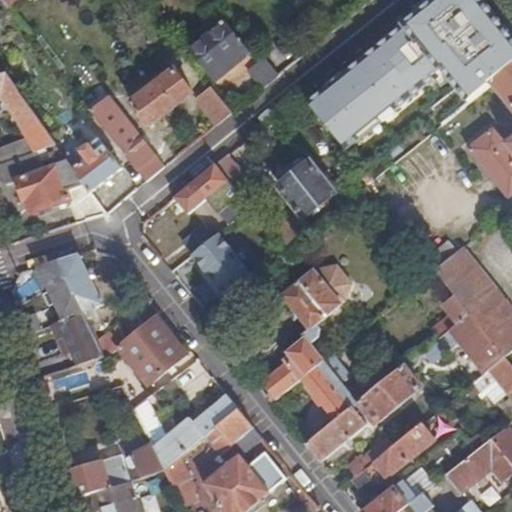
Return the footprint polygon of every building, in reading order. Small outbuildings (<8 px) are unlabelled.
[(11,10),(3,0),(0,0),(0,20),(1,19),(14,14),(11,10)] [(20,4),(16,0),(3,0),(11,10),(20,4)] [(227,24),(199,46),(211,62),(205,67),(217,82),(251,54),(227,24)] [(415,45),(385,68),(415,107),(446,83),(415,45)] [(211,62),(199,46),(193,51),(205,67),(211,62)] [(511,68),(511,46),(483,69),(494,83),(511,68)] [(276,51),(267,58),(276,68),(285,61),(276,51)] [(268,87),(280,77),(266,60),(254,69),(268,87)] [(344,62),(326,76),(344,99),(363,85),(344,62)] [(415,107),(385,68),(375,77),(405,114),(415,107)] [(511,68),(494,83),(491,86),(511,111),(511,139),(506,144),(493,129),(469,149),(509,199),(511,196),(511,68)] [(165,71),(153,80),(157,86),(145,95),(133,105),(150,128),(195,94),(177,70),(169,76),(165,71)] [(0,77),(0,99),(3,98),(28,139),(0,150),(0,166),(49,150),(58,146),(8,76),(2,77),(0,77)] [(326,76),(302,95),(327,126),(339,116),(333,108),(344,99),(326,76)] [(157,86),(153,80),(141,90),(145,95),(157,86)] [(217,127),(233,114),(213,89),(199,100),(199,103),(217,127)] [(93,112),(110,99),(106,94),(90,108),(93,112)] [(149,182),(165,170),(110,99),(93,112),(149,182)] [(70,164),(92,194),(124,170),(101,141),(93,146),(91,146),(82,152),(76,151),(71,154),(67,148),(62,152),(70,164)] [(70,164),(62,152),(58,146),(49,150),(52,160),(43,163),(46,172),(70,164)] [(79,225),(108,216),(92,194),(70,164),(46,172),(43,163),(52,160),(49,150),(0,166),(0,177),(2,183),(7,188),(19,184),(26,203),(28,203),(33,216),(70,203),(79,225)] [(216,165),(229,182),(234,187),(245,178),(227,156),(216,165)] [(310,162),(280,187),(305,218),(335,194),(310,162)] [(216,165),(176,197),(189,214),(191,213),(190,212),(198,206),(199,207),(229,182),(216,165)] [(373,181),(364,170),(350,181),(359,192),(367,186),(373,181)] [(284,236),(292,247),(314,229),(306,219),(284,236)] [(182,244),(192,256),(219,236),(209,223),(182,244)] [(481,234),(468,248),(477,257),(491,243),(481,234)] [(219,236),(192,256),(227,300),(254,278),(219,236)] [(449,242),(427,261),(436,272),(457,297),(471,315),(506,357),(511,352),(511,308),(463,248),(458,253),(449,242)] [(79,255),(58,262),(83,313),(88,321),(93,318),(90,312),(104,305),(79,255)] [(58,262),(39,268),(51,293),(46,295),(51,307),(56,304),(64,322),(83,313),(58,262)] [(263,384),(277,401),(302,380),(325,362),(312,345),(320,339),(320,330),(316,326),(342,306),(341,304),(345,300),(350,286),(337,269),(323,270),(318,275),(315,271),(283,297),(311,332),(305,337),(306,339),(288,353),(291,357),(293,360),(288,364),(275,374),(271,370),(261,378),(264,383),(263,384)] [(32,280),(13,289),(19,303),(38,294),(32,280)] [(471,315),(457,297),(444,308),(450,316),(458,325),(471,315)] [(26,317),(30,333),(55,326),(50,310),(26,317)] [(83,313),(64,322),(54,327),(60,342),(68,338),(74,352),(80,367),(106,358),(98,342),(88,321),(83,313)] [(490,370),(506,357),(471,315),(458,325),(440,340),(447,349),(464,336),(490,370)] [(458,325),(450,316),(432,330),(440,340),(458,325)] [(189,356),(158,317),(128,341),(119,348),(150,387),(189,356)] [(98,342),(106,358),(119,348),(128,341),(118,328),(98,342)] [(68,338),(60,342),(66,355),(74,352),(68,338)] [(447,349),(440,340),(425,352),(432,360),(447,349)] [(302,380),(337,423),(354,410),(360,405),(372,394),(369,391),(356,402),(343,385),(351,379),(333,355),(325,362),(302,380)] [(511,364),(506,357),(490,370),(467,388),(473,397),(478,394),(482,399),(487,395),(495,404),(509,393),(511,396),(511,364)] [(372,394),(360,405),(376,425),(422,389),(405,368),(372,394)] [(54,390),(86,383),(84,372),(51,378),(54,390)] [(180,376),(139,407),(149,422),(190,390),(180,376)] [(114,403),(122,400),(119,392),(111,395),(114,403)] [(241,412),(230,398),(209,415),(196,425),(191,419),(155,450),(166,472),(173,465),(182,458),(205,439),(241,412)] [(139,407),(134,411),(143,428),(149,422),(139,407)] [(196,425),(209,415),(205,409),(191,419),(196,425)] [(337,423),(307,446),(321,463),(367,426),(354,410),(337,423)] [(254,429),(241,412),(205,439),(219,457),(238,442),(254,429)] [(361,474),(353,480),(364,495),(386,477),(388,479),(434,442),(421,426),(394,448),(361,474)] [(262,438),(254,429),(238,442),(246,452),(255,446),(254,445),(262,438)] [(495,442),(492,438),(476,451),(448,473),(463,492),(493,468),(504,482),(511,474),(511,462),(501,449),(506,445),(500,437),(495,442)] [(272,450),(262,438),(254,445),(255,446),(264,457),(266,456),(272,450)] [(354,465),(361,474),(394,448),(387,439),(354,465)] [(130,467),(127,468),(131,482),(166,472),(155,450),(153,447),(127,459),(130,467)] [(266,456),(264,457),(251,468),(241,456),(205,485),(227,511),(248,511),(287,481),(266,456)] [(124,457),(104,463),(107,475),(127,468),(124,457)] [(193,480),(182,458),(173,465),(166,472),(186,510),(200,502),(195,492),(197,490),(192,481),(193,480)] [(104,463),(67,474),(75,499),(94,493),(131,482),(127,468),(107,475),(104,463)] [(399,511),(423,493),(435,484),(422,467),(404,481),(365,511),(399,511)] [(8,495),(2,477),(0,477),(0,511),(7,511),(2,497),(8,495)] [(131,482),(94,493),(99,511),(106,510),(106,511),(139,511),(136,501),(138,500),(138,498),(136,499),(131,482)] [(480,511),(473,503),(462,511),(434,511),(433,510),(435,507),(423,493),(399,511),(480,511)]
